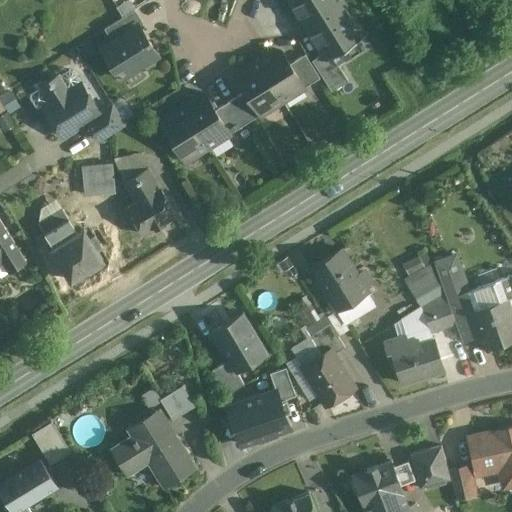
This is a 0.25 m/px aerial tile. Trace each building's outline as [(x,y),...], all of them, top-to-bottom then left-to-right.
[(345,0),(344,0),(288,0),(305,25),(345,0)] [(366,33),(345,0),(305,25),(326,58),(366,33)] [(134,10),(104,29),(112,42),(139,25),(139,26),(143,24),(134,10)] [(112,42),(101,49),(120,79),(143,65),(148,66),(153,63),(154,58),(158,56),(139,26),(139,25),(112,42)] [(282,51),(275,50),(257,61),(283,102),(305,88),(290,64),(282,51)] [(305,55),(290,64),(305,88),(320,78),(305,55)] [(283,102),(257,61),(235,75),(246,92),(260,115),(283,102)] [(58,77),(42,87),(51,102),(44,106),(63,136),(99,114),(81,85),(68,93),(58,77)] [(260,115),(246,92),(236,98),(250,122),(260,115)] [(205,93),(182,107),(207,148),(230,134),(215,111),(205,93)] [(250,122),(236,98),(225,105),(240,128),(250,122)] [(112,104),(99,112),(100,114),(88,121),(100,141),(125,124),(112,104)] [(240,128),(225,105),(215,111),(230,134),(240,128)] [(182,107),(160,120),(185,161),(207,148),(182,107)] [(113,164),(82,167),(84,194),(115,192),(113,164)] [(147,169),(123,183),(135,203),(128,207),(145,235),(176,217),(160,188),(159,188),(147,169)] [(84,229),(78,233),(63,209),(39,224),(54,248),(52,249),(71,281),(88,270),(90,274),(103,266),(101,262),(104,260),(96,248),(101,246),(94,235),(89,238),(84,229)] [(0,257),(9,272),(26,262),(0,219),(0,257)] [(359,277),(342,249),(310,268),(337,311),(368,291),(364,286),(371,282),(365,273),(359,277)] [(435,265),(405,281),(421,307),(445,292),(435,265)] [(509,277),(500,280),(507,300),(511,298),(511,285),(509,278),(510,278),(509,277)] [(511,314),(507,300),(500,280),(459,294),(467,319),(470,318),(471,321),(468,322),(474,337),(482,335),(486,348),(511,338),(511,314)] [(445,292),(421,307),(425,320),(430,332),(455,323),(447,299),(445,292)] [(467,319),(459,294),(447,299),(455,323),(467,319)] [(421,307),(403,318),(410,329),(425,320),(421,307)] [(349,330),(337,311),(327,317),(339,336),(349,330)] [(243,312),(210,331),(228,361),(235,372),(236,371),(267,352),(243,312)] [(467,319),(455,323),(462,342),(474,337),(468,322),(471,321),(470,318),(467,319)] [(329,324),(309,336),(321,355),(330,349),(333,354),(344,348),(329,324)] [(417,339),(401,344),(399,337),(384,342),(392,369),(397,368),(401,384),(423,377),(422,375),(443,369),(433,340),(419,344),(417,339)] [(333,354),(330,349),(321,355),(302,367),(326,406),(354,388),(333,354)] [(235,372),(228,361),(212,370),(227,395),(244,384),(236,371),(235,372)] [(274,390),(227,405),(240,443),(289,427),(280,400),(296,395),(287,368),(269,375),(274,390)] [(182,386),(160,400),(173,420),(195,406),(182,386)] [(155,411),(127,429),(131,436),(111,449),(128,476),(148,463),(163,488),(196,467),(178,437),(173,440),(155,411)] [(52,421),(31,434),(50,464),(71,452),(52,421)] [(511,428),(491,433),(492,433),(469,438),(477,474),(503,469),(502,465),(508,464),(511,482),(511,428)] [(40,458),(0,482),(0,492),(6,502),(2,505),(6,511),(30,511),(27,506),(58,487),(40,458)] [(407,458),(394,463),(401,479),(413,474),(407,458)] [(391,462),(353,476),(366,511),(401,511),(396,496),(403,493),(391,462)] [(468,467),(448,471),(456,498),(475,494),(468,467)] [(444,478),(416,489),(425,511),(453,500),(444,478)] [(315,511),(309,494),(271,508),(272,511),(315,511)]
